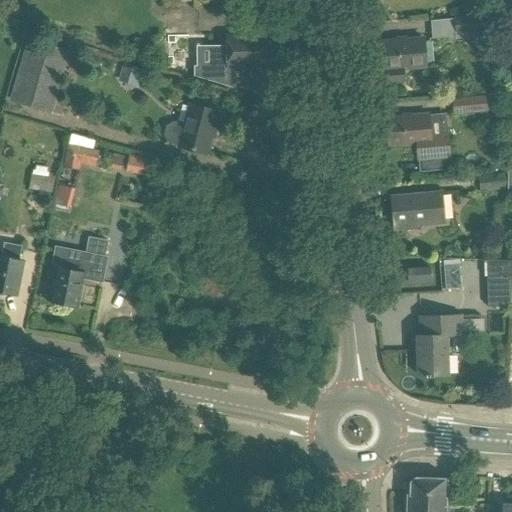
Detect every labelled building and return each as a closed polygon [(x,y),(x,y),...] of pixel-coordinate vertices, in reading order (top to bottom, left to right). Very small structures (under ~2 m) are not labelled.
[(481,34),(479,16),(453,18),(455,36),(481,34)] [(228,36),(228,87),(255,87),(255,68),(270,67),(269,35),(228,36)] [(381,43),(383,71),(385,71),(386,83),(403,81),(402,69),(425,68),(423,39),(381,43)] [(11,100),(49,111),(66,53),(28,43),(11,100)] [(119,81),(135,86),(136,81),(141,82),(144,72),(124,66),(119,81)] [(453,100),(454,114),(486,112),(485,98),(453,100)] [(164,135),(169,143),(178,146),(178,147),(207,155),(215,127),(217,127),(221,113),(190,105),(184,126),(174,123),(166,128),(164,135)] [(385,119),(387,147),(415,145),(416,160),(448,157),(446,136),(428,138),(427,115),(385,119)] [(39,158),(53,175),(75,157),(62,140),(39,158)] [(49,172),(46,172),(46,167),(36,166),(35,170),(33,170),(32,173),(48,176),(49,172)] [(480,179),(480,191),(503,189),(502,177),(480,179)] [(391,197),(394,231),(416,229),(416,225),(443,223),(440,192),(391,197)] [(116,223),(118,201),(104,200),(102,222),(116,223)] [(0,294),(2,294),(5,292),(16,295),(23,262),(17,260),(20,248),(6,245),(3,258),(0,256),(0,294)] [(50,267),(58,268),(51,301),(55,301),(56,305),(63,306),(66,304),(77,306),(82,280),(100,283),(105,259),(54,248),(50,267)] [(511,303),(511,297),(511,261),(487,261),(488,308),(511,308),(511,303)] [(408,270),(409,283),(431,282),(430,268),(408,270)] [(416,336),(417,375),(447,374),(446,337),(460,336),(459,316),(419,317),(420,336),(416,336)] [(407,511),(449,511),(450,510),(445,510),(447,481),(417,480),(411,485),(411,496),(408,496),(407,511)]
